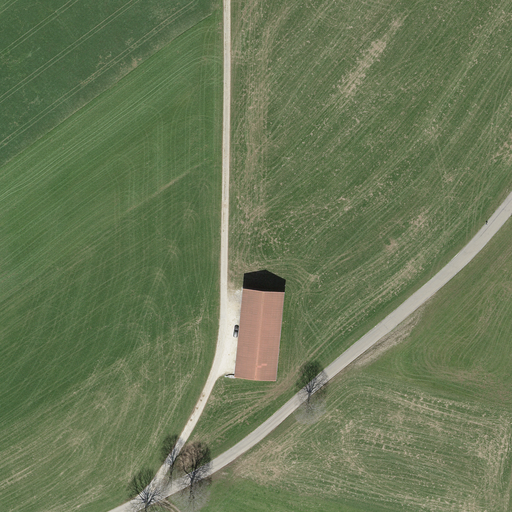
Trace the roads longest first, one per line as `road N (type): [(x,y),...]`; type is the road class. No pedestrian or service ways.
road 1 (track): [(171,511),(152,497),(212,386),(221,353),(225,0)]
road 2 (unclassified): [(121,511),(253,438),(459,262),(511,202)]
